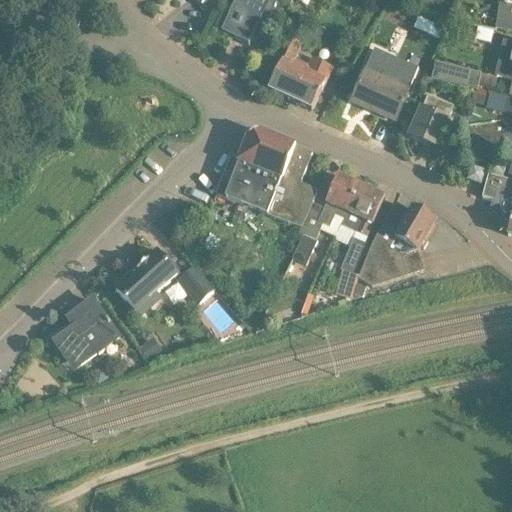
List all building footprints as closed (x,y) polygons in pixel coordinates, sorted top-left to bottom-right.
[(194,0),(202,8),(212,0),(194,0)] [(244,0),(244,3),(237,0),(221,34),(248,47),(263,16),(270,19),(279,0),(244,0)] [(503,7),(498,32),(511,34),(511,0),(495,0),(494,6),(503,7)] [(311,113),(320,95),(332,70),(312,60),(308,67),(295,61),(302,46),(293,42),(268,92),(311,113)] [(511,44),(505,43),(502,56),(500,55),(494,79),(511,82),(511,44)] [(478,95),(483,76),(437,65),(432,84),(478,95)] [(395,124),(403,106),(410,91),(366,72),(352,103),(379,115),(378,117),(395,124)] [(504,114),(507,101),(490,97),(486,110),(504,114)] [(445,135),(449,126),(450,123),(448,122),(454,110),(428,99),(422,112),(420,111),(410,136),(411,136),(410,137),(420,141),(419,143),(434,149),(438,139),(439,140),(442,134),(445,135)] [(503,122),(495,123),(461,128),(463,163),(511,156),(511,130),(504,131),(503,122)] [(307,171),(312,157),(258,136),(249,140),(238,164),(231,162),(217,198),(302,231),(317,195),(300,188),(307,171)] [(511,183),(488,178),(487,182),(482,201),(492,204),(490,212),(508,236),(507,238),(511,239),(511,183)] [(318,226),(322,228),(330,231),(335,219),(344,223),(360,189),(338,179),(326,207),(318,226)] [(372,228),(377,219),(385,200),(360,189),(344,223),(341,230),(355,236),(366,240),(372,228)] [(372,291),(405,281),(424,275),(418,255),(421,251),(424,253),(428,246),(424,244),(435,227),(435,226),(432,224),(432,221),(426,217),(422,219),(412,213),(412,214),(411,216),(394,207),(372,250),(371,250),(358,283),(372,291)] [(318,245),(304,238),(292,261),(306,268),(318,245)] [(358,283),(371,250),(353,243),(339,275),(358,283)] [(158,256),(116,294),(139,320),(160,301),(157,297),(179,276),(167,262),(165,264),(158,256)] [(214,294),(193,270),(178,284),(199,308),(214,294)] [(119,341),(93,304),(79,314),(85,323),(54,346),(73,374),(119,341)]
